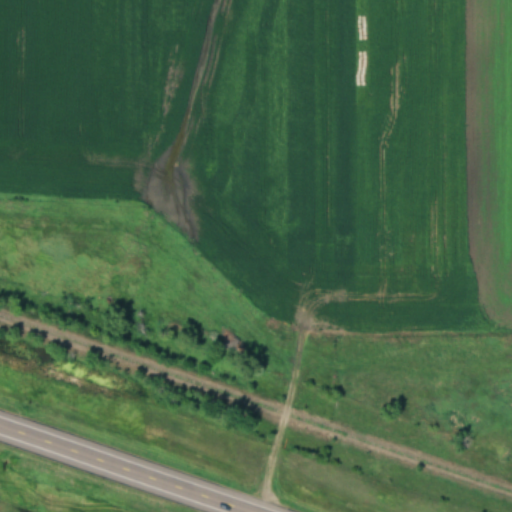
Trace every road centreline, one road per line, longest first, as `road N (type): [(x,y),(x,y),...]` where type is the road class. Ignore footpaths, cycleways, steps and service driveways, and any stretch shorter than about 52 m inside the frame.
road 1 (track): [(297,0),(293,384),(259,511)]
road 2 (primary): [(253,511),(0,424)]
